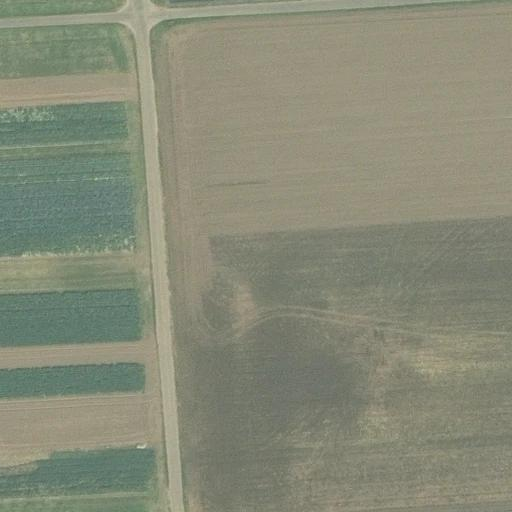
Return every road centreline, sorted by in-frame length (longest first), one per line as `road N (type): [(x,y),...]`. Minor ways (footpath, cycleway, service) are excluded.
road 1 (unclassified): [(136,30),(172,511)]
road 2 (unclassified): [(136,30),(511,5)]
road 3 (unclassified): [(136,30),(0,39)]
